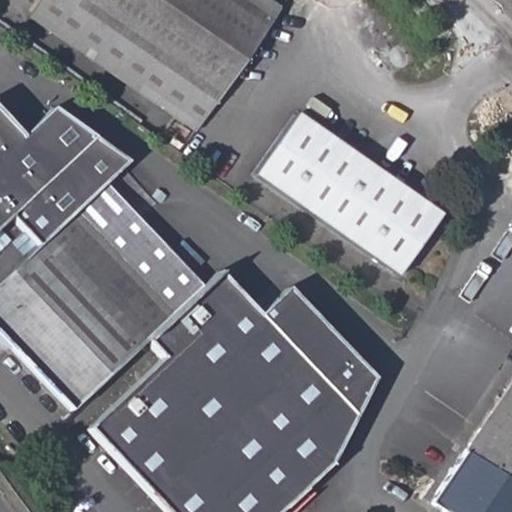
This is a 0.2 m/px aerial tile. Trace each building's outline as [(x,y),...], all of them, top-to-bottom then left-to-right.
[(44,0),(29,22),(191,133),(214,104),(65,0),(44,0)] [(238,0),(65,0),(214,104),(271,22),(238,0)] [(238,0),(271,22),(277,12),(259,0),(238,0)] [(0,231),(13,220),(40,249),(106,186),(130,164),(53,110),(23,139),(0,114),(0,231)] [(253,178),(398,280),(441,219),(296,117),(253,178)] [(200,289),(106,186),(0,286),(0,345),(5,351),(11,352),(13,350),(71,411),(149,337),(200,289)] [(166,355),(92,425),(169,507),(173,511),(279,511),(283,509),(301,491),(328,465),(372,379),(288,289),(259,317),(217,272),(200,289),(149,337),(166,355)] [(511,511),(511,368),(424,497),(426,511),(511,511)] [(301,491),(283,509),(285,511),(290,511),(306,497),(301,491)] [(426,511),(424,497),(417,506),(426,511)]
